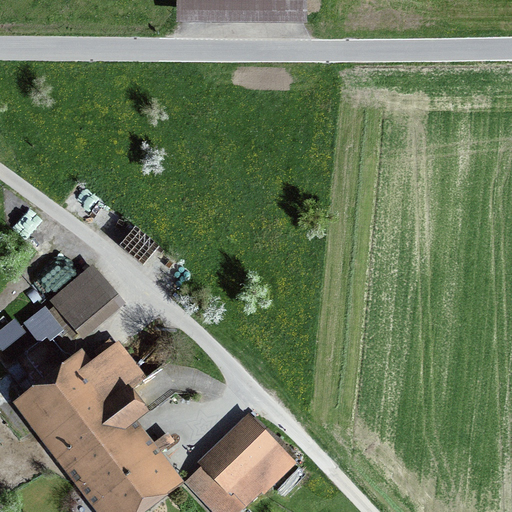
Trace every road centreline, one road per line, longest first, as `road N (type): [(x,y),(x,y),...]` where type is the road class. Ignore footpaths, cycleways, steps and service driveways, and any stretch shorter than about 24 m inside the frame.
road 1 (residential): [(0,49),(511,50)]
road 2 (residential): [(362,511),(176,317),(0,171)]
